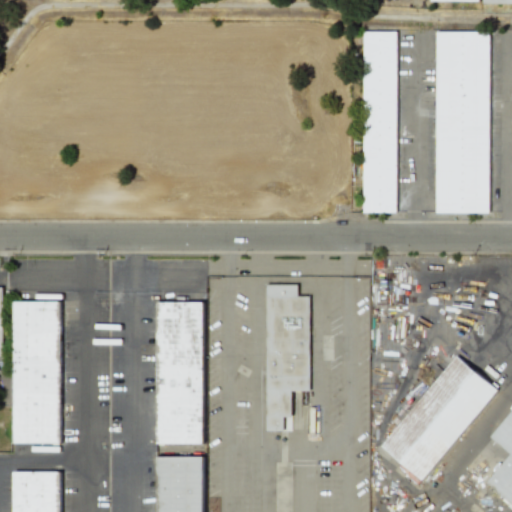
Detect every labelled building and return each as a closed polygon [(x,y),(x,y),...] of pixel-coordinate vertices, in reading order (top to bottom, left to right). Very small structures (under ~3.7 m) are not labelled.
[(365,212),(398,212),(399,32),(366,32),(365,212)] [(438,212),(491,212),(491,32),(439,32),(438,212)] [(268,431),(268,284),(300,284),(300,296),(312,296),(312,391),(294,391),(294,417),(285,417),(285,431),(268,431)] [(16,302),(63,302),(63,443),(16,443),(16,302)] [(159,302),(206,302),(205,444),(158,444),(159,302)] [(383,446),(424,480),(500,390),(459,355),(383,446)] [(3,385),(11,385),(11,399),(3,399),(3,385)] [(511,503),(488,483),(511,455),(511,451),(494,436),(511,414),(511,503)] [(158,511),(159,457),(205,457),(205,511),(158,511)] [(16,511),(16,491),(16,472),(63,472),(63,511),(16,511)]
